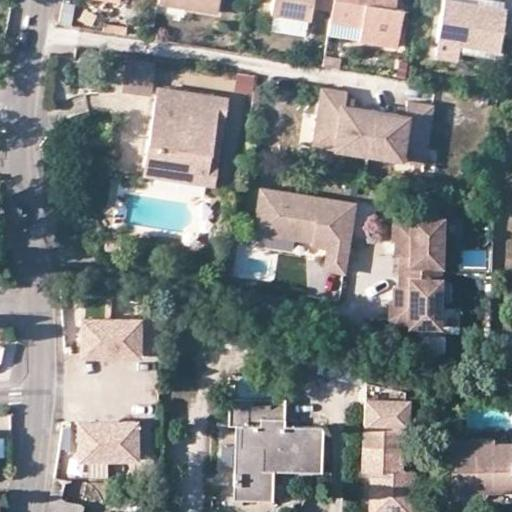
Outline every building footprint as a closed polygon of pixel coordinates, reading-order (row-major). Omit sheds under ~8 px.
[(158,0),(158,3),(217,12),(218,0),(158,0)] [(275,12),(308,18),(310,5),(330,8),(331,0),(272,0),(271,12),(275,12)] [(328,21),(361,27),(359,42),(397,48),(403,10),(396,8),(396,0),(331,0),(330,8),(328,21)] [(441,0),(436,41),(461,44),(460,51),(496,56),(504,7),(469,0),(465,0),(441,0)] [(59,22),(71,24),(75,3),(63,1),(59,22)] [(308,18),(275,12),(272,28),(305,34),(308,18)] [(106,21),(104,29),(127,33),(128,25),(106,21)] [(461,44),(436,41),(434,58),(459,61),(460,51),(461,44)] [(155,60),(127,56),(126,66),(153,70),(155,60)] [(476,67),(463,65),(461,80),(473,82),(476,67)] [(151,84),(153,70),(126,66),(124,80),(151,84)] [(257,74),(255,84),(262,85),(262,77),(263,72),(238,69),(238,71),(257,74)] [(237,80),(255,84),(257,74),(238,71),(237,80)] [(263,72),(262,77),(281,80),(281,75),(263,72)] [(152,118),(162,120),(155,176),(214,186),(218,162),(210,161),(216,119),(225,120),(228,96),(157,85),(152,118)] [(405,107),(404,115),(395,113),(351,106),(343,105),(344,97),(346,91),(319,87),(312,132),(317,133),(323,140),(322,147),(410,161),(411,155),(418,150),(424,151),(432,105),(406,101),(405,107)] [(353,98),(344,97),(343,105),(351,106),(353,98)] [(405,107),(397,106),(395,113),(404,115),(405,107)] [(142,175),(155,176),(162,120),(152,118),(142,175)] [(225,120),(216,119),(210,161),(218,162),(225,120)] [(312,132),(310,144),(322,147),(323,140),(317,133),(312,132)] [(411,155),(410,161),(422,163),(424,151),(418,150),(411,155)] [(270,214),(267,233),(306,240),(308,235),(315,236),(314,241),(313,245),(330,248),(326,269),(343,272),(349,239),(355,203),(263,188),(259,212),(270,214)] [(102,220),(112,221),(114,209),(104,207),(102,220)] [(259,212),(256,232),(267,233),(270,214),(259,212)] [(401,238),(400,267),(427,268),(427,262),(442,263),(444,214),(412,213),(412,215),(398,214),(392,219),(392,238),(401,238)] [(400,267),(399,282),(394,281),(394,295),(390,295),(389,314),(393,319),(408,320),(407,322),(439,323),(442,274),(426,274),(427,268),(400,267)] [(152,318),(90,318),(90,366),(153,365),(152,318)] [(298,361),(301,345),(280,340),(277,356),(298,361)] [(381,363),(327,351),(301,345),(298,361),(297,368),(323,373),(324,370),(346,376),(371,382),(368,407),(393,409),(392,419),(412,420),(416,400),(407,398),(408,390),(410,391),(411,390),(421,392),(425,373),(381,363)] [(235,375),(236,397),(276,398),(277,375),(235,375)] [(235,424),(240,425),(240,471),(235,470),(235,485),(241,485),(242,494),(261,495),(261,471),(274,471),(321,471),(322,426),(284,424),(285,398),(276,398),(236,397),(230,397),(230,424),(235,424)] [(369,511),(411,511),(415,476),(398,475),(401,432),(411,433),(412,420),(392,419),(393,409),(368,407),(367,430),(363,475),(372,475),(369,511)] [(146,422),(86,421),(85,463),(145,463),(146,422)] [(450,440),(450,489),(511,487),(510,444),(493,445),(493,440),(492,439),(450,440)] [(235,500),(273,501),(274,471),(261,471),(261,495),(242,494),(241,485),(235,485),(235,500)] [(80,511),(87,482),(54,480),(47,511),(80,511)] [(450,491),(450,506),(511,503),(511,488),(511,487),(450,489),(450,491)] [(450,491),(437,491),(438,505),(450,506),(450,491)]
